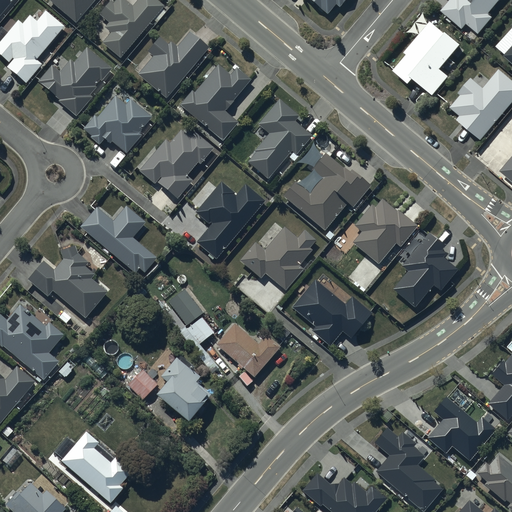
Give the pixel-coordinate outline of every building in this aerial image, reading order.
[(0,0),(0,16),(13,0),(0,0)] [(48,0),(48,1),(76,24),(96,0),(48,0)] [(102,45),(120,60),(163,7),(154,0),(140,0),(134,8),(123,0),(117,0),(114,5),(111,3),(100,17),(109,24),(104,30),(110,34),(102,45)] [(308,0),(328,16),(336,7),(340,10),(347,0),(308,0)] [(452,0),(442,12),(463,31),(468,25),(479,36),(493,19),(489,15),(502,0),(452,0)] [(7,69),(26,85),(42,66),(37,62),(64,28),(46,13),(37,24),(29,17),(23,26),(18,22),(0,44),(0,57),(10,65),(7,69)] [(408,57),(394,72),(410,86),(414,81),(434,97),(450,78),(441,71),(462,47),(447,35),(447,36),(431,23),(405,54),(408,57)] [(138,76),(166,100),(209,49),(190,34),(177,50),(170,44),(168,46),(160,39),(148,53),(154,58),(138,76)] [(59,104),(76,118),(92,99),(90,97),(97,88),(95,87),(100,82),(101,82),(111,70),(87,50),(74,65),(70,63),(60,75),(52,69),(40,83),(61,102),(59,104)] [(180,108),(222,143),(238,125),(225,114),(227,112),(228,113),(235,104),(233,102),(251,82),(237,70),(230,78),(218,68),(195,95),(192,93),(180,108)] [(452,109),(461,118),(458,121),(482,142),(511,106),(511,80),(500,71),(484,90),(472,80),(459,95),(462,97),(452,109)] [(111,143),(125,155),(142,136),(139,134),(152,119),(130,101),(125,106),(115,98),(96,120),(94,118),(83,131),(91,138),(90,139),(100,146),(104,141),(110,145),(111,143)] [(247,166),(268,182),(291,153),(297,158),(313,138),(296,124),(301,118),(280,101),(259,128),(269,136),(255,154),(256,155),(247,166)] [(139,173),(155,186),(160,179),(161,180),(158,185),(177,201),(192,183),(187,178),(198,164),(201,166),(214,150),(195,135),(193,137),(187,132),(184,134),(181,132),(170,146),(166,142),(158,152),(155,149),(137,170),(140,172),(139,173)] [(284,199),(325,233),(347,207),(352,211),(370,189),(351,173),(349,175),(326,156),(312,172),(322,180),(308,197),(295,186),(284,199)] [(511,159),(501,173),(511,182),(511,159)] [(196,245),(215,261),(264,202),(245,186),(236,198),(233,195),(233,194),(221,184),(195,215),(209,226),(211,224),(212,226),(196,245)] [(395,207),(380,195),(374,203),(370,200),(353,221),(359,228),(351,238),(377,261),(394,239),(398,243),(416,222),(396,206),(395,207)] [(81,229),(135,275),(139,270),(145,274),(157,260),(133,240),(146,225),(126,208),(113,223),(97,210),(81,229)] [(296,234),(282,222),(263,246),(254,238),(238,256),(259,274),(263,270),(284,287),(301,265),(298,262),(311,246),(309,244),(315,236),(303,226),(296,234)] [(444,242),(427,229),(399,262),(406,267),(391,285),(413,303),(432,281),(439,287),(456,266),(442,253),(444,250),(440,246),(444,242)] [(52,292),(86,320),(107,295),(91,282),(95,278),(85,269),(89,265),(78,256),(75,248),(61,253),(63,261),(54,272),(43,263),(27,282),(47,299),(52,292)] [(344,300),(313,275),(290,304),(313,323),(310,327),(329,342),(341,328),(349,335),(371,309),(350,292),(344,300)] [(186,290),(169,303),(179,316),(172,322),(183,335),(188,331),(200,346),(214,335),(202,318),(205,315),(186,290)] [(4,348),(43,381),(59,364),(48,355),(64,337),(49,324),(45,328),(19,306),(6,322),(0,316),(0,347),(2,349),(4,348)] [(217,347),(255,380),(281,350),(267,338),(259,347),(235,327),(217,347)] [(511,353),(505,362),(503,360),(492,374),(504,384),(488,403),(508,420),(511,415),(511,353)] [(155,398),(188,425),(210,398),(196,386),(200,381),(192,374),(195,372),(179,358),(160,381),(165,385),(155,398)] [(93,368),(104,379),(112,372),(101,360),(93,368)] [(0,424),(33,383),(16,370),(6,383),(0,378),(0,424)] [(128,386),(143,401),(157,386),(143,372),(128,386)] [(477,421),(447,396),(434,411),(443,419),(428,437),(446,453),(453,445),(470,460),(497,429),(481,416),(477,421)] [(416,444),(402,432),(398,436),(387,427),(374,443),(389,456),(376,472),(424,511),(443,489),(434,481),(435,480),(417,465),(425,456),(413,447),(416,444)] [(60,464),(109,506),(122,491),(119,488),(131,473),(115,459),(109,465),(93,451),(98,445),(85,434),(60,464)] [(484,464),(476,475),(486,483),(482,487),(504,504),(505,503),(508,505),(505,509),(509,511),(511,511),(511,468),(497,456),(488,467),(484,464)] [(352,484),(344,478),(339,484),(330,484),(317,473),(302,490),(321,506),(322,504),(331,511),(376,511),(387,498),(371,486),(366,492),(354,482),(352,484)] [(63,511),(65,510),(48,495),(45,498),(30,485),(21,495),(18,492),(4,508),(8,511),(63,511)]
